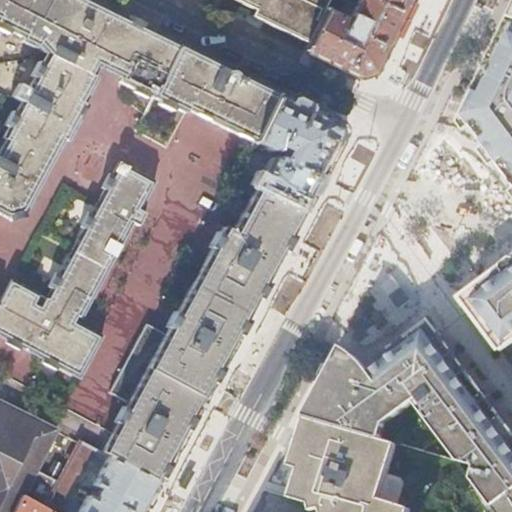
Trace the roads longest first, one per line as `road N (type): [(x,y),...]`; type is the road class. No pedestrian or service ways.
road 1 (secondary): [(373,181),(198,511)]
road 2 (residential): [(402,123),(151,0)]
road 3 (residential): [(511,224),(373,181)]
road 4 (secondary): [(462,0),(402,123)]
